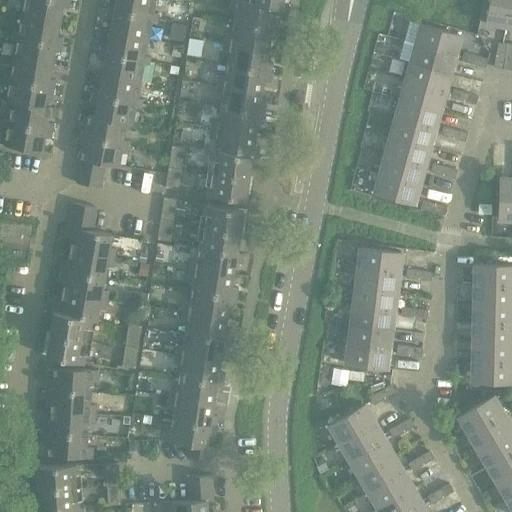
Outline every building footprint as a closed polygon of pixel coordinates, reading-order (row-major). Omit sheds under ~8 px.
[(69,2),(59,0),(24,0),(22,16),(59,22),(62,8),(68,9),(69,2)] [(110,2),(109,9),(157,18),(158,14),(153,13),(154,0),(116,0),(116,3),(110,2)] [(236,11),(234,23),(277,29),(279,19),(273,18),(275,7),(244,2),(244,1),(235,0),(231,0),(230,10),(236,11)] [(244,0),(244,1),(244,2),(275,7),(282,8),(282,0),(244,0)] [(489,0),(486,23),(506,26),(510,0),(489,0)] [(157,18),(109,9),(107,17),(113,18),(111,32),(148,39),(151,21),(156,22),(157,18)] [(13,32),(13,36),(61,45),(63,38),(57,36),(59,22),(22,16),(19,33),(13,32)] [(173,21),(170,38),(183,40),(185,24),(173,21)] [(226,34),(225,43),(268,50),(270,38),(276,39),(277,29),(234,23),(232,35),(226,34)] [(421,24),(415,43),(455,55),(461,35),(421,24)] [(102,45),(101,52),(149,61),(150,57),(145,56),(148,39),(111,32),(108,46),(102,45)] [(379,34),(374,51),(382,54),(384,54),(389,36),(387,36),(379,34)] [(61,45),(13,36),(12,40),(17,41),(14,58),(52,65),(54,51),(60,52),(61,45)] [(268,50),(225,43),(223,52),(229,53),(227,65),(271,72),(272,62),(266,61),(268,50)] [(415,43),(410,62),(450,73),(455,55),(415,43)] [(498,43),(496,55),(504,57),(507,44),(498,43)] [(173,45),(172,56),(180,57),(182,46),(173,45)] [(149,61),(101,52),(99,60),(105,61),(103,75),(140,81),(143,64),(149,65),(149,61)] [(461,61),(474,64),(476,56),(464,52),(461,61)] [(504,57),(496,55),(494,68),(502,69),(504,57)] [(476,56),(474,64),(486,68),(488,59),(476,56)] [(373,57),(370,69),(378,71),(381,60),(373,57)] [(6,75),(5,79),(54,88),(55,80),(49,79),(52,65),(14,58),(11,76),(6,75)] [(410,62),(405,80),(445,92),(450,73),(410,62)] [(220,76),(218,86),(262,92),(263,81),(269,82),(271,72),(227,65),(225,77),(220,76)] [(94,87),(93,95),(142,104),(142,100),(137,99),(140,81),(103,75),(100,88),(94,87)] [(54,88),(5,79),(4,83),(10,84),(6,102),(12,103),(12,102),(44,108),(44,107),(46,94),(52,95),(54,88)] [(405,80),(400,99),(440,110),(445,92),(405,80)] [(262,92),(218,86),(217,95),(223,96),(221,108),(264,115),(266,105),(260,104),(262,92)] [(451,98),(463,101),(466,93),(453,89),(451,98)] [(466,93),(463,101),(476,105),(478,96),(466,93)] [(142,104),(93,95),(92,102),(98,103),(95,116),(95,117),(126,123),(126,124),(132,125),(136,107),(141,108),(142,104)] [(400,99),(395,117),(435,129),(440,110),(400,99)] [(4,118),(3,122),(52,131),(53,124),(47,122),(50,108),(44,107),(44,108),(12,102),(12,103),(9,119),(4,118)] [(213,119),(211,128),(255,135),(257,124),(263,125),(264,115),(221,108),(219,120),(213,119)] [(81,129),(79,136),(128,145),(129,141),(123,140),(126,124),(126,123),(95,117),(95,116),(89,115),(87,130),(81,129)] [(395,117),(390,136),(430,147),(435,129),(395,117)] [(52,131),(3,122),(2,126),(8,127),(4,145),(42,152),(44,137),(50,138),(52,131)] [(441,135),(453,138),(456,130),(443,126),(441,135)] [(255,135),(211,128),(210,138),(216,139),(214,151),(252,156),(251,157),(257,158),(259,147),(253,147),(255,135)] [(456,130),(453,138),(465,141),(468,133),(456,130)] [(128,145),(79,136),(78,144),(84,145),(81,159),(105,164),(119,166),(122,148),(127,149),(128,145)] [(390,136),(385,154),(425,166),(430,147),(390,136)] [(172,146),(169,167),(181,169),(185,148),(172,146)] [(214,151),(211,172),(248,178),(251,157),(252,156),(214,151)] [(385,154),(380,173),(420,184),(425,166),(385,154)] [(81,159),(79,171),(103,176),(105,164),(81,159)] [(431,172),(443,175),(445,167),(433,164),(431,172)] [(169,167),(168,175),(166,188),(178,190),(181,169),(169,167)] [(445,167),(443,175),(455,179),(458,170),(445,167)] [(103,176),(79,171),(77,183),(100,187),(103,176)] [(248,178),(211,172),(207,194),(245,200),(248,178)] [(420,184),(380,173),(374,192),(414,204),(420,184)] [(498,219),(511,219),(511,178),(500,178),(498,219)] [(164,197),(161,218),(173,220),(174,213),(176,203),(176,199),(164,197)] [(423,200),(421,209),(445,215),(447,207),(423,200)] [(73,203),(71,215),(95,219),(97,207),(73,203)] [(176,203),(174,213),(185,214),(186,204),(176,203)] [(206,204),(202,226),(240,232),(243,210),(206,204)] [(479,204),(479,213),(491,213),(491,205),(479,204)] [(71,215),(69,226),(93,230),(95,219),(71,215)] [(161,218),(160,225),(158,239),(170,241),(173,220),(161,218)] [(93,230),(69,226),(67,237),(73,238),(71,250),(114,258),(116,248),(110,247),(112,234),(92,231),(93,230)] [(202,226),(199,248),(236,253),(237,253),(240,232),(202,226)] [(360,247),(357,267),(399,273),(401,252),(360,247)] [(191,259),(190,268),(233,275),(235,263),(241,264),(243,253),(237,253),(236,253),(199,248),(197,260),(191,259)] [(63,260),(61,270),(104,278),(106,266),(112,267),(114,258),(71,250),(69,261),(63,260)] [(141,262),(139,275),(146,276),(148,264),(141,262)] [(511,265),(475,264),(474,285),(511,285),(511,265)] [(357,267),(355,286),(396,292),(399,273),(357,267)] [(233,275),(190,268),(188,277),(194,278),(192,290),(236,297),(237,287),(231,286),(233,275)] [(406,278),(418,279),(420,271),(407,269),(406,278)] [(104,278),(61,270),(59,280),(65,281),(63,292),(106,300),(108,291),(102,290),(104,278)] [(420,271),(418,279),(431,281),(432,272),(420,271)] [(511,285),(474,285),(474,304),(511,304),(511,285)] [(355,286),(352,305),(394,311),(396,292),(355,286)] [(185,301),(183,311),(227,318),(228,306),(234,307),(236,297),(192,290),(191,302),(185,301)] [(134,291),(131,303),(146,306),(148,293),(134,291)] [(53,313),(59,314),(59,313),(91,319),(91,320),(96,321),(99,308),(105,309),(106,300),(63,292),(61,304),(55,303),(53,313)] [(511,304),(474,304),(473,323),(511,323),(511,304)] [(352,305),(350,325),(392,330),(394,311),(352,305)] [(401,316),(414,318),(415,309),(402,307),(401,316)] [(415,309),(414,318),(426,319),(427,311),(415,309)] [(227,318),(183,311),(182,321),(188,322),(186,334),(229,341),(231,331),(225,330),(227,318)] [(53,320),(50,334),(88,341),(91,320),(91,319),(59,313),(59,314),(58,321),(53,320)] [(511,323),(473,323),(473,342),(511,343),(511,323)] [(141,326),(129,324),(126,345),(138,347),(141,326)] [(350,325),(348,344),(389,349),(392,330),(350,325)] [(50,334),(46,356),(84,363),(88,341),(50,334)] [(178,345),(176,354),(220,361),(222,350),(228,350),(229,341),(186,334),(184,346),(178,345)] [(511,343),(473,342),(472,361),(511,362),(511,343)] [(389,349),(348,344),(345,364),(387,369),(389,349)] [(126,345),(126,347),(123,366),(135,368),(138,347),(126,345)] [(396,354),(409,356),(410,347),(397,346),(396,354)] [(410,347),(409,356),(421,357),(422,349),(410,347)] [(220,361),(176,354),(175,363),(181,364),(179,376),(222,383),(224,373),(218,372),(220,361)] [(511,362),(472,361),(472,381),(511,382),(511,362)] [(47,379),(46,389),(90,392),(91,380),(97,381),(98,370),(54,367),(53,380),(47,379)] [(171,388),(170,397),(213,404),(215,392),(221,393),(222,383),(179,376),(177,388),(171,388)] [(391,385),(370,397),(374,405),(396,392),(391,385)] [(90,392),(46,389),(46,399),(52,400),(51,411),(95,414),(96,405),(90,405),(90,392)] [(458,416),(468,434),(504,413),(494,395),(458,416)] [(213,404),(170,397),(168,406),(174,407),(172,419),(216,426),(217,416),(211,415),(213,404)] [(329,425),(339,442),(375,421),(365,404),(329,425)] [(44,422),(43,432),(87,435),(88,423),(94,424),(95,414),(51,411),(50,423),(44,422)] [(511,426),(504,413),(468,434),(478,450),(511,430),(511,426)] [(411,418),(400,424),(404,432),(415,425),(411,418)] [(216,426),(172,419),(171,431),(165,430),(163,440),(189,444),(207,446),(208,435),(214,436),(216,426)] [(375,421),(339,442),(349,459),(385,438),(375,421)] [(404,432),(400,424),(389,430),(393,438),(404,432)] [(511,430),(478,450),(488,467),(511,452),(511,430)] [(87,435),(43,432),(43,443),(49,443),(48,455),(92,458),(93,448),(87,448),(87,435)] [(385,438),(349,459),(358,476),(394,455),(385,438)] [(189,444),(187,456),(211,460),(213,447),(207,446),(189,444)] [(430,451),(419,457),(424,465),(435,458),(430,451)] [(511,452),(488,467),(497,484),(511,474),(511,452)] [(394,455),(358,476),(368,492),(404,471),(394,455)] [(424,465),(419,457),(408,464),(413,471),(424,465)] [(118,462),(106,463),(107,484),(120,483),(118,462)] [(76,463),(38,465),(40,488),(78,486),(76,463)] [(404,471),(368,492),(378,509),(414,488),(404,471)] [(511,474),(497,484),(507,500),(511,497),(511,474)] [(187,476),(188,489),(212,487),(211,475),(187,476)] [(121,505),(120,483),(107,484),(108,505),(121,505)] [(450,484),(439,490),(443,498),(454,492),(450,484)] [(78,486),(40,488),(41,509),(41,510),(79,507),(79,506),(78,486)] [(212,487),(188,489),(189,500),(207,499),(207,501),(213,500),(212,487)] [(414,488),(378,509),(379,511),(410,511),(423,504),(414,488)] [(443,498),(439,490),(428,497),(432,504),(443,498)] [(167,511),(169,511),(213,511),(207,511),(207,501),(207,499),(189,500),(163,502),(163,511),(167,511)]
